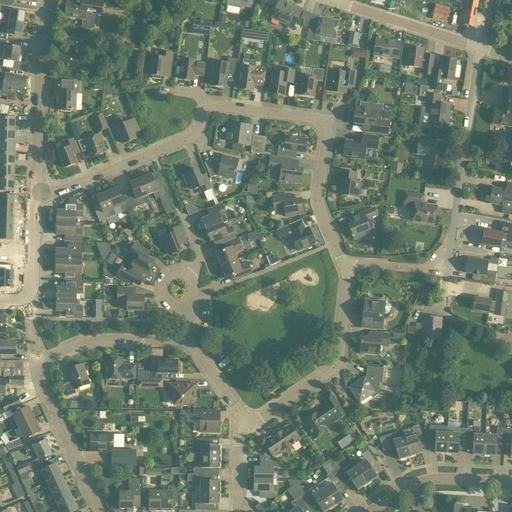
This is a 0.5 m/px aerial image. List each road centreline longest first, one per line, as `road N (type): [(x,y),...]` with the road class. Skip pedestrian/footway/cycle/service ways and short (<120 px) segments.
road 1 (residential): [(401,265),(439,264),(449,253),(482,52)]
road 2 (residential): [(347,263),(325,216),(317,125),(208,113)]
road 3 (residential): [(240,435),(330,372),(347,263)]
road 4 (residential): [(208,113),(201,133),(155,157),(34,199)]
road 5 (residential): [(34,199),(49,0)]
road 6 (residential): [(39,365),(37,378),(98,511)]
road 7 (residential): [(39,365),(87,341),(190,340)]
road 8 (tertiary): [(369,511),(422,480),(511,481)]
road 9 (residential): [(482,52),(339,7)]
road 10 (residential): [(0,304),(25,302),(34,289),(34,199)]
